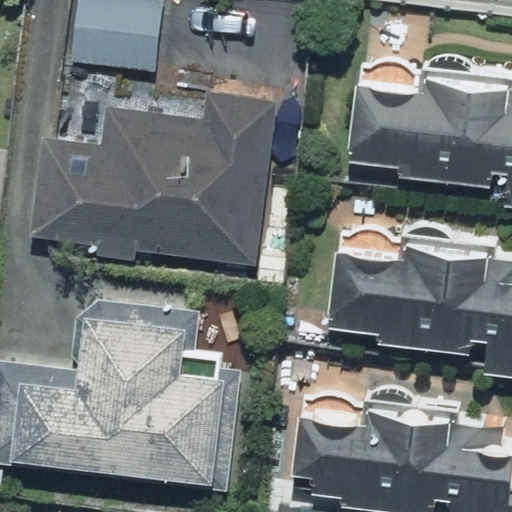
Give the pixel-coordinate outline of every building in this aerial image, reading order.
[(160,0),(77,0),(72,55),(153,64),(160,0)] [(511,69),(425,65),(424,84),(357,81),(354,156),(401,158),(400,174),(511,179),(511,69)] [(112,237),(110,254),(138,256),(139,240),(263,250),(276,92),(203,86),(202,105),(101,97),(98,135),(41,130),(32,231),(112,237)] [(331,241),(326,310),(381,314),(379,335),(487,342),(485,365),(511,366),(511,244),(404,237),(403,246),(331,241)] [(182,315),(82,310),(80,362),(0,358),(0,452),(222,463),(228,345),(181,343),(182,315)] [(511,511),(511,435),(496,434),(498,412),(297,396),(288,501),(425,511),(511,511)]
